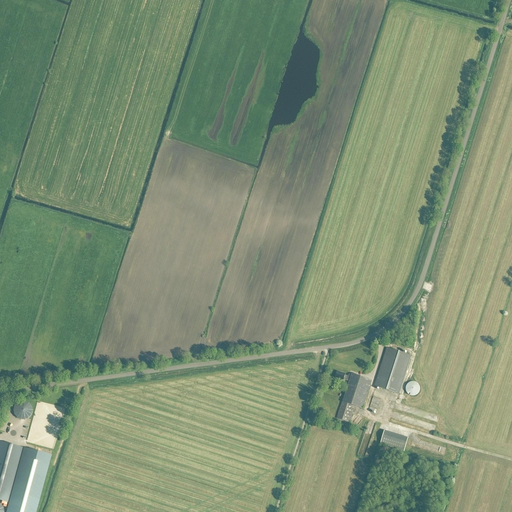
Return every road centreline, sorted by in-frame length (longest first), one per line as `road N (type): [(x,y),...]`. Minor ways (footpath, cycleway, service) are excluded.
road 1 (tertiary): [(0,393),(346,345),(392,323),(422,276),(508,0)]
road 2 (track): [(511,460),(386,422),(372,388),(382,348),(375,334)]
